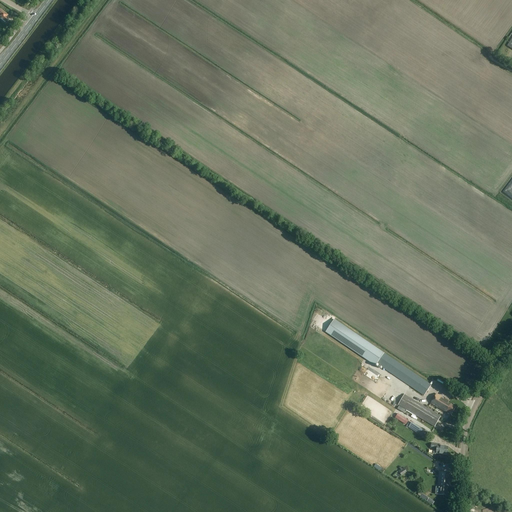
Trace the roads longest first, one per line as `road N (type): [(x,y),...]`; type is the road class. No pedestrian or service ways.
road 1 (tertiary): [(458,511),(472,411),(511,351)]
road 2 (track): [(82,0),(0,107)]
